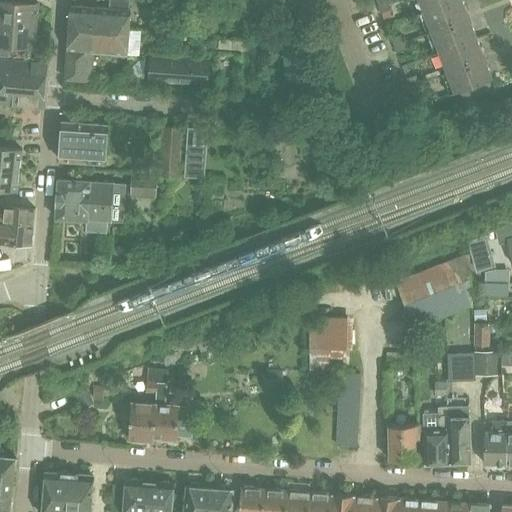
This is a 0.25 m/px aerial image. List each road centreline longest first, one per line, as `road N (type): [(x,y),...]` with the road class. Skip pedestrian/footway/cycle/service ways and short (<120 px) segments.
road 1 (residential): [(511,483),(29,448)]
road 2 (residential): [(53,97),(378,113),(333,0)]
road 3 (residential): [(39,279),(53,97)]
road 4 (residential): [(29,448),(39,279)]
